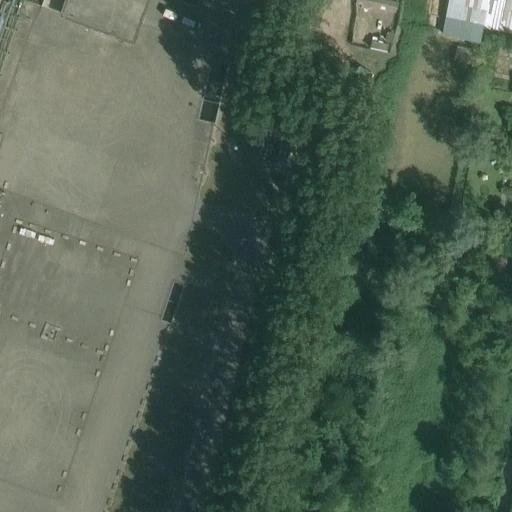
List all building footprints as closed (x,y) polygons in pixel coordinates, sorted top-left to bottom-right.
[(129,10),(132,0),(68,0),(64,14),(95,23),(102,1),(129,10)] [(371,7),(396,13),(399,2),(390,0),(356,0),(356,4),(362,5),(361,8),(370,10),(371,7)] [(511,0),(449,0),(442,36),(480,43),(483,29),(511,34),(511,0)] [(394,44),(396,34),(388,32),(385,42),(394,44)] [(370,48),(387,52),(389,44),(372,41),(370,48)] [(476,51),(458,47),(455,61),(473,65),(476,51)] [(279,135),(284,115),(275,112),(270,133),(279,135)] [(294,139),(299,119),(289,116),(284,136),(294,139)] [(268,162),(273,146),(263,144),(259,160),(268,162)] [(287,163),(292,147),(282,144),(277,160),(287,163)] [(242,158),(232,197),(278,209),(288,170),(242,158)] [(455,275),(461,246),(441,242),(436,271),(455,275)] [(502,280),(507,261),(495,257),(490,277),(502,280)] [(161,481),(154,511),(175,511),(181,486),(161,481)]
